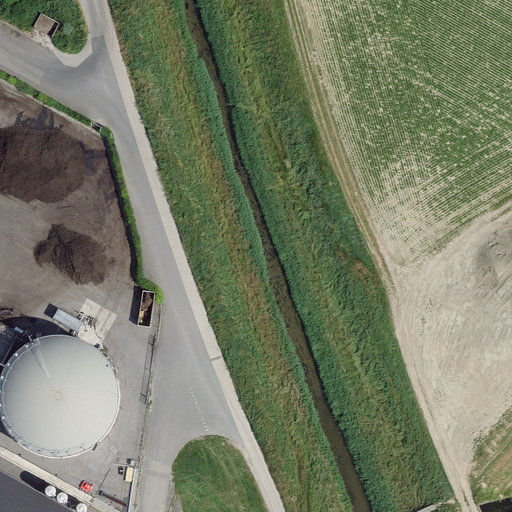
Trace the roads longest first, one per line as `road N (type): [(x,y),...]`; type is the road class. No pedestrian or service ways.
road 1 (track): [(98,0),(131,121),(277,511)]
road 2 (track): [(289,0),(322,126),(404,320)]
road 3 (track): [(404,320),(401,335),(471,511)]
road 4 (track): [(511,213),(410,284),(404,320)]
